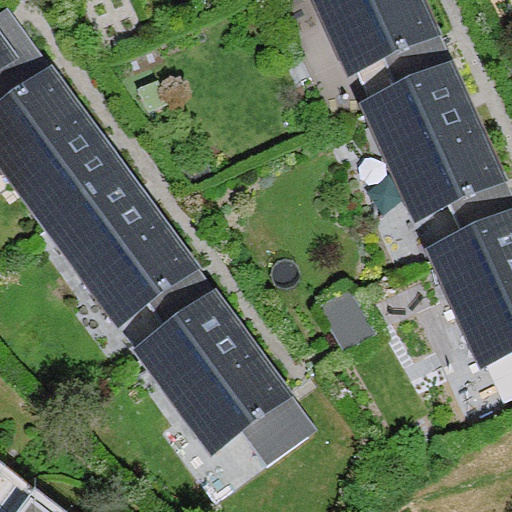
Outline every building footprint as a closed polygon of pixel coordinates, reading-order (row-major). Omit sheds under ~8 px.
[(451,48),(429,0),(317,0),(358,90),(451,48)] [(0,87),(24,69),(0,36),(0,87)] [(511,199),(511,186),(462,72),(367,114),(422,239),(511,199)] [(0,123),(0,168),(127,340),(209,280),(61,79),(0,123)] [(511,369),(511,228),(435,263),(488,380),(511,369)] [(357,295),(324,314),(351,360),(384,341),(357,295)] [(226,304),(143,367),(219,468),(302,406),(226,304)] [(54,511),(0,471),(0,511),(54,511)]
